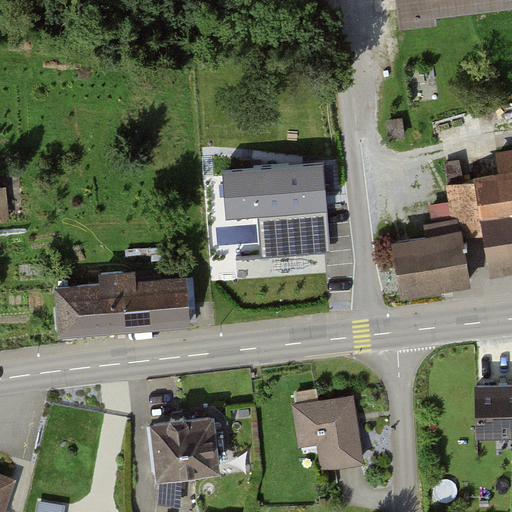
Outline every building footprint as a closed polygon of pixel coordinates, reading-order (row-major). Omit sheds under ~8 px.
[(511,0),(400,0),(403,25),(434,21),(433,12),(511,2),(511,0)] [(485,233),(490,265),(511,260),(511,151),(499,154),(503,176),(466,182),(460,161),(447,162),(451,184),(448,185),(454,220),(455,227),(461,228),(463,236),(485,233)] [(284,255),(326,251),(322,209),(328,208),(324,160),(223,168),(227,215),(281,211),(284,255)] [(0,218),(9,217),(5,187),(0,187),(0,218)] [(449,204),(433,206),(436,223),(452,220),(449,204)] [(394,243),(402,291),(470,280),(463,236),(461,228),(456,229),(455,227),(454,220),(452,220),(436,223),(426,225),(428,237),(394,243)] [(56,275),(59,328),(194,321),(191,268),(56,275)] [(511,385),(477,386),(478,432),(511,431),(511,385)] [(364,451),(354,390),(309,397),(319,459),(364,451)] [(216,406),(152,414),(159,470),(223,462),(216,406)] [(6,511),(20,475),(0,467),(0,511),(6,511)] [(63,511),(65,503),(40,498),(37,511),(63,511)]
